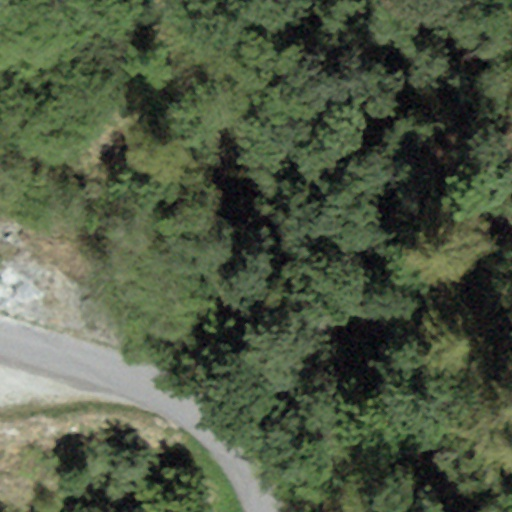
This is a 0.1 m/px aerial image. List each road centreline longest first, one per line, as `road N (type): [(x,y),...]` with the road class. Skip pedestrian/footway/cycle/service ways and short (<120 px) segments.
road 1 (unclassified): [(0,334),(152,386),(194,411),(249,474),(261,511)]
road 2 (track): [(511,197),(482,0)]
